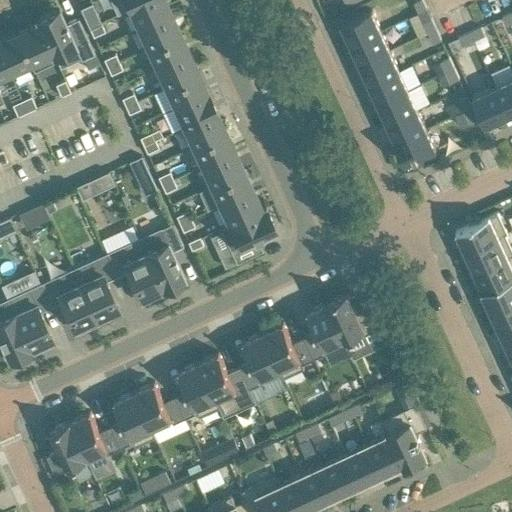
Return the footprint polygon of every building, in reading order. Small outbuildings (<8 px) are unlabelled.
[(139,27),(171,12),(165,0),(145,0),(130,7),(139,27)] [(415,0),(420,11),(428,7),(424,0),(415,0)] [(90,27),(101,22),(91,1),(80,6),(90,27)] [(37,17),(56,59),(57,59),(54,53),(74,44),(81,58),(94,52),(78,16),(65,22),(59,7),(37,17)] [(352,44),(382,30),(372,8),(342,22),(346,30),(352,44)] [(506,22),(511,19),(511,10),(503,15),(504,18),(506,22)] [(148,46),(180,31),(171,12),(139,27),(148,46)] [(429,30),(437,27),(432,16),(424,20),(426,23),(429,30)] [(56,59),(37,17),(36,18),(38,21),(17,31),(34,69),(56,59)] [(90,27),(93,35),(105,29),(101,22),(90,27)] [(474,37),(485,32),(481,25),(470,30),(472,33),(474,37)] [(434,41),(442,38),(437,27),(429,30),(432,36),(434,41)] [(361,63),(391,49),(382,30),(352,44),(355,50),(361,63)] [(463,42),(474,37),(472,33),(470,30),(459,35),(461,39),(463,42)] [(34,69),(17,31),(0,38),(0,52),(8,70),(29,60),(34,69)] [(157,66),(189,51),(180,31),(148,46),(157,66)] [(370,83),(400,69),(391,49),(361,63),(362,67),(370,83)] [(166,86),(198,71),(189,51),(157,66),(166,86)] [(0,52),(0,73),(8,70),(0,52)] [(107,65),(119,60),(115,52),(103,57),(107,65)] [(447,69),(455,66),(450,55),(446,57),(442,59),(447,69)] [(119,60),(107,65),(110,73),(122,67),(119,60)] [(400,69),(370,83),(371,86),(379,103),(409,88),(409,87),(421,81),(413,63),(400,69)] [(452,80),(456,79),(460,77),(455,66),(447,69),(452,80)] [(175,105),(207,90),(198,71),(166,86),(175,105)] [(508,114),(511,111),(511,77),(495,85),(497,90),(508,114)] [(55,83),(61,94),(70,90),(65,78),(55,83)] [(487,124),(508,114),(497,90),(495,85),(473,95),(477,103),(487,124)] [(388,122),(418,108),(409,88),(379,103),(381,107),(388,122)] [(184,125),(216,110),(207,90),(175,105),(184,125)] [(125,104),(137,99),(133,91),(121,96),(125,104)] [(21,98),(27,110),(36,106),(31,94),(21,98)] [(465,109),(473,106),(468,95),(460,98),(463,103),(465,109)] [(27,110),(21,98),(12,103),(17,114),(27,110)] [(137,99),(125,104),(129,112),(140,107),(137,99)] [(470,120),(478,117),(473,106),(465,109),(468,115),(470,120)] [(397,142),(427,128),(418,108),(388,122),(390,127),(397,142)] [(193,144),(225,129),(216,110),(184,125),(193,144)] [(406,161),(436,147),(427,128),(397,142),(400,147),(406,161)] [(202,164),(234,149),(225,129),(193,144),(202,164)] [(139,136),(143,143),(155,138),(151,130),(139,136)] [(155,138),(143,143),(147,151),(158,146),(155,138)] [(234,149),(202,164),(211,184),(243,169),(234,149)] [(141,154),(129,160),(134,172),(147,166),(141,154)] [(114,182),(108,169),(87,179),(93,192),(114,182)] [(220,203),(252,188),(243,169),(211,184),(220,203)] [(161,183),(173,177),(169,170),(158,175),(161,183)] [(173,177),(161,183),(165,190),(176,185),(173,177)] [(220,227),(266,206),(265,205),(261,207),(252,188),(220,203),(229,222),(220,226),(220,227)] [(51,197),(43,201),(48,211),(56,208),(51,197)] [(40,200),(18,209),(23,224),(45,216),(40,200)] [(266,206),(220,227),(222,230),(230,249),(236,261),(262,249),(257,236),(276,228),(266,206)] [(179,222),(191,217),(187,209),(176,214),(179,222)] [(498,210),(456,229),(466,250),(507,231),(498,210)] [(191,217),(179,222),(183,230),(194,224),(191,217)] [(140,235),(139,235),(162,286),(184,276),(172,249),(183,244),(172,221),(160,226),(144,233),(140,235)] [(507,231),(466,250),(475,269),(511,252),(511,246),(506,233),(508,232),(507,231)] [(162,286),(139,235),(106,250),(117,274),(128,269),(141,296),(162,286)] [(199,235),(188,240),(191,248),(203,243),(199,235)] [(96,317),(118,307),(106,279),(117,274),(106,250),(73,266),(96,317)] [(511,252),(475,269),(484,288),(482,289),(483,290),(511,276),(511,252)] [(96,317),(73,266),(40,281),(51,305),(62,300),(75,327),(96,317)] [(34,267),(1,283),(7,296),(30,347),(52,337),(40,310),(51,305),(40,281),(34,267)] [(511,276),(483,290),(492,309),(511,299),(511,276)] [(379,327),(369,305),(357,310),(348,290),(328,300),(347,342),(379,327)] [(10,361),(21,356),(19,352),(30,347),(9,300),(7,296),(0,299),(0,338),(9,357),(10,361)] [(511,299),(492,309),(501,329),(511,323),(511,299)] [(347,342),(328,300),(307,309),(316,329),(305,335),(315,356),(327,351),(325,347),(344,338),(346,342),(347,342)] [(315,356),(305,335),(302,336),(293,340),(284,320),(263,330),(284,376),(305,366),(303,362),(315,356)] [(511,323),(501,329),(510,349),(511,347),(511,323)] [(284,376),(263,330),(243,339),(252,359),(240,364),(250,386),(281,371),(284,376)] [(220,350),(199,359),(220,405),(225,416),(235,411),(257,401),(253,391),(250,386),(240,364),(229,370),(220,350)] [(220,405),(199,359),(178,369),(188,389),(176,394),(187,417),(198,412),(200,415),(220,405)] [(155,380),(135,389),(156,435),(158,440),(164,438),(179,431),(175,422),(187,417),(176,394),(164,399),(155,380)] [(156,435),(135,389),(114,398),(123,418),(112,424),(122,445),(133,440),(136,445),(156,435)] [(354,413),(365,408),(362,400),(358,402),(351,405),(354,413)] [(416,431),(427,426),(416,402),(411,404),(405,407),(416,431)] [(343,418),(354,413),(351,405),(340,410),(341,413),(343,418)] [(404,464),(420,457),(427,454),(416,431),(405,407),(383,417),(404,464)] [(91,409),(70,419),(90,460),(97,475),(113,468),(106,453),(122,445),(112,424),(100,429),(91,409)] [(404,464),(383,417),(382,418),(388,432),(367,441),(371,450),(382,473),(403,463),(403,465),(404,464)] [(90,460),(70,419),(50,428),(59,448),(47,453),(57,475),(90,460)] [(310,433),(321,428),(318,420),(314,422),(307,425),(310,433)] [(300,438),(310,433),(307,425),(296,431),(297,433),(300,438)] [(255,441),(251,431),(242,435),(247,445),(255,441)] [(234,435),(202,450),(208,464),(241,449),(234,435)] [(267,453),(278,448),(274,441),(264,446),(265,449),(267,453)] [(360,483),(382,473),(371,450),(367,441),(346,451),(349,458),(360,483)] [(338,493),(360,483),(349,458),(346,451),(324,461),(327,467),(338,493)] [(316,503),(338,493),(327,467),(324,461),(302,471),(304,475),(316,503)] [(166,469),(157,473),(162,484),(171,480),(166,469)] [(304,475),(302,471),(281,481),(280,478),(277,472),(276,472),(294,511),(296,511),(316,503),(304,475)] [(294,511),(276,472),(243,488),(244,492),(247,497),(258,492),(267,511),(294,511)] [(178,494),(189,489),(186,481),(181,484),(175,486),(178,494)] [(167,499),(178,494),(175,486),(170,489),(164,492),(167,499)] [(141,487),(130,492),(133,499),(144,494),(141,487)] [(253,511),(267,511),(258,492),(247,497),(252,509),(253,511)] [(213,511),(240,511),(239,508),(236,502),(234,497),(232,493),(209,503),(213,511)] [(240,511),(253,511),(252,509),(247,497),(236,502),(239,508),(240,511)] [(134,511),(138,511),(146,509),(142,502),(132,507),(132,509),(134,511)]
